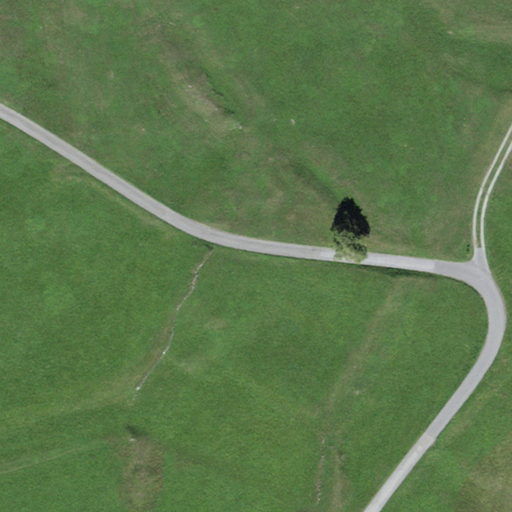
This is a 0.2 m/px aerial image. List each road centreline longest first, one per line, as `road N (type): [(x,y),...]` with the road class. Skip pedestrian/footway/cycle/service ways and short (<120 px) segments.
road 1 (unclassified): [(0,113),(218,239),(475,278),(489,287),(502,313),(494,361),(378,511)]
road 2 (track): [(489,287),(479,204),(511,136)]
